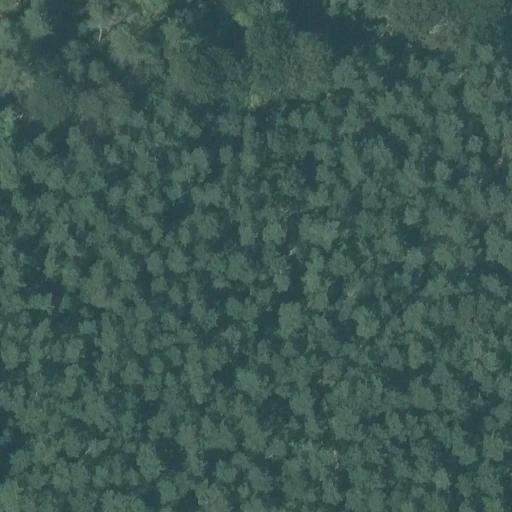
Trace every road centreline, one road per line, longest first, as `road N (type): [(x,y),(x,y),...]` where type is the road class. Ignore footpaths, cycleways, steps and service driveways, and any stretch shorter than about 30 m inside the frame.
road 1 (track): [(350,511),(232,0)]
road 2 (track): [(511,17),(0,134)]
